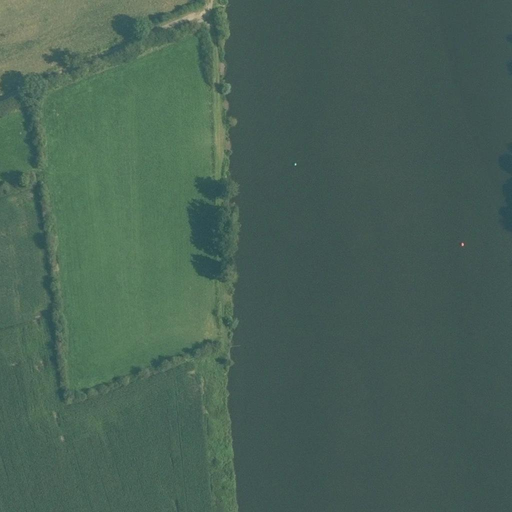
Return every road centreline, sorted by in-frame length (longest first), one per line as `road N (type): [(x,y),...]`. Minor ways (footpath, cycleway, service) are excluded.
road 1 (track): [(206,13),(216,60),(221,339)]
road 2 (track): [(0,100),(206,13)]
